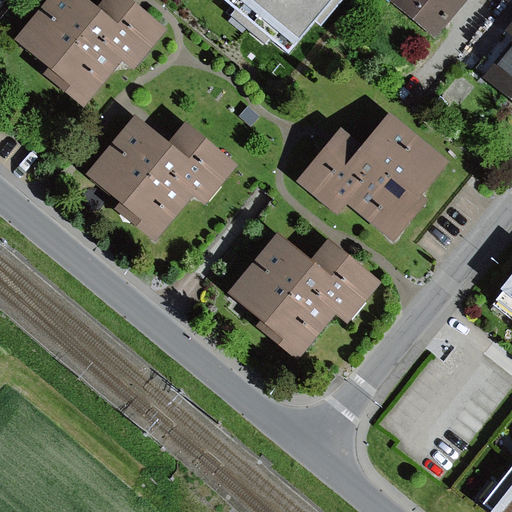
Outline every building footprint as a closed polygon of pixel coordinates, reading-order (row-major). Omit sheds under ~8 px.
[(127,75),(157,39),(128,14),(110,0),(100,0),(85,20),(60,0),(40,0),(2,47),(76,109),(114,64),(127,75)] [(224,0),(287,50),(311,21),(321,29),(343,0),(224,0)] [(433,40),(467,0),(392,0),(390,3),(433,40)] [(511,18),(496,38),(506,46),(477,82),(511,110),(511,18)] [(246,109),(238,119),(250,129),(258,119),(246,109)] [(201,203),(231,167),(179,124),(165,141),(159,148),(123,119),(76,176),(151,237),(188,192),(201,203)] [(418,200),(444,168),(385,119),(354,157),(335,141),(332,145),(296,188),(336,221),(344,211),(389,248),(425,205),(418,200)] [(345,327),(375,291),(323,247),(302,272),(267,242),(219,299),(294,361),(332,316),(345,327)] [(511,315),(511,268),(489,297),(511,315)] [(511,511),(511,469),(481,509),(485,511),(511,511)]
